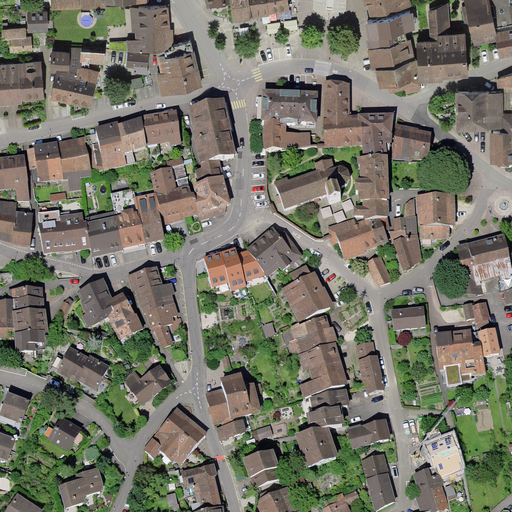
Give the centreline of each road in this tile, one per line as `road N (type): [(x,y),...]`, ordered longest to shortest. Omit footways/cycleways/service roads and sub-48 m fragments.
road 1 (residential): [(230,83),(0,140)]
road 2 (residential): [(372,299),(395,407),(404,507)]
road 3 (residential): [(0,247),(90,272),(188,260)]
road 4 (residential): [(408,107),(322,70),(294,67),(230,83)]
road 5 (residential): [(372,299),(452,246),(498,178)]
road 6 (residential): [(242,206),(331,256),(372,299)]
road 7 (residential): [(134,460),(102,424),(58,396),(0,378)]
road 8 (residential): [(198,388),(235,511)]
road 9 (residential): [(188,260),(198,388)]
road 10 (residential): [(230,83),(239,104),(242,206)]
